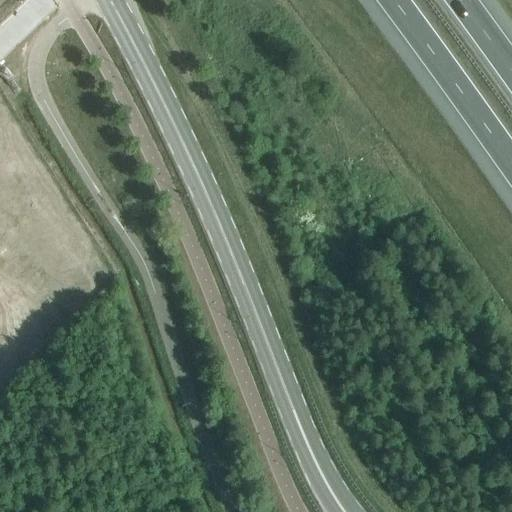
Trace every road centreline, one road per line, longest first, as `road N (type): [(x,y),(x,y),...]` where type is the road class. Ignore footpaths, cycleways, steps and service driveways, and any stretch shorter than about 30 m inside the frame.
road 1 (tertiary): [(344,511),(316,466),(204,193),(109,0)]
road 2 (motorway): [(388,0),(511,165)]
